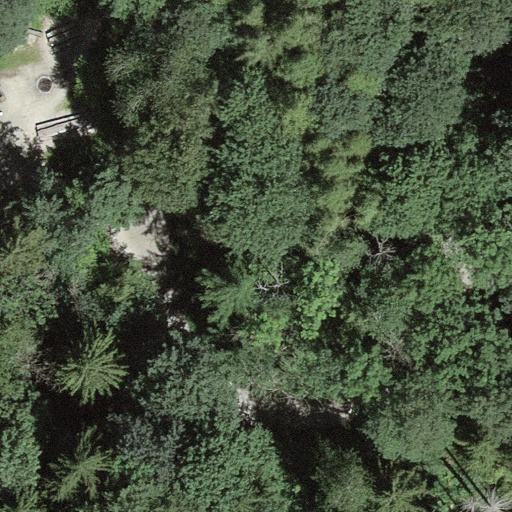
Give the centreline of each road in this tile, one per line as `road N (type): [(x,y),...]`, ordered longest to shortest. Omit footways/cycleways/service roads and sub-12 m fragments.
road 1 (track): [(149,296),(155,339),(179,376),(255,415),(316,414),(361,397),(421,352),(444,292),(507,0)]
road 2 (track): [(134,0),(149,296)]
road 3 (track): [(0,187),(72,211),(149,296)]
